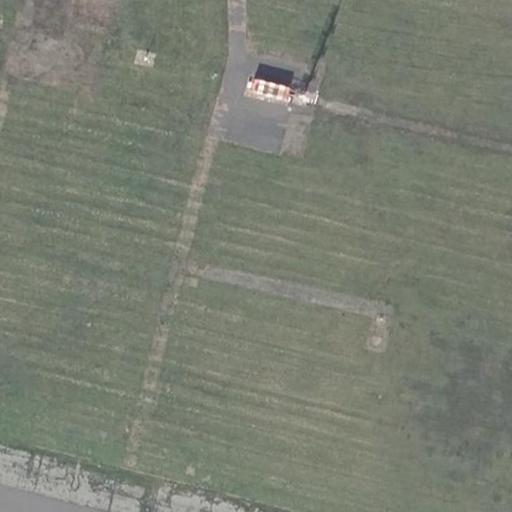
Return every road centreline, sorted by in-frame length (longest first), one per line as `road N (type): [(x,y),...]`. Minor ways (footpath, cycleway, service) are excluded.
road 1 (track): [(226,103),(299,124),(334,110),(511,150)]
road 2 (track): [(180,264),(128,470)]
road 3 (track): [(28,0),(0,117)]
